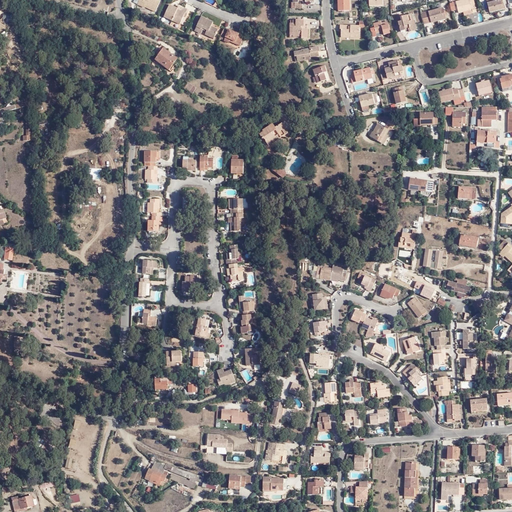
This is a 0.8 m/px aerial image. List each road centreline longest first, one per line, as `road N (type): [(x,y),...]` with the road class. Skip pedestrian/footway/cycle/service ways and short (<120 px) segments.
road 1 (unclassified): [(118,0),(139,98),(110,422)]
road 2 (unknown): [(172,251),(176,186),(211,188),(222,306),(179,304),(173,295)]
road 3 (residential): [(429,420),(384,372),(332,344),(332,303),(343,295),(390,313)]
road 4 (unknown): [(258,377),(295,354),(312,382),(315,403),(296,470)]
road 5 (residential): [(435,435),(345,447),(340,511)]
road 6 (unknown): [(7,281),(15,313),(61,350),(120,363)]
road 7 (unknown): [(112,408),(219,395),(258,377)]
road 8 (residential): [(511,63),(432,84),(420,80),(411,46)]
